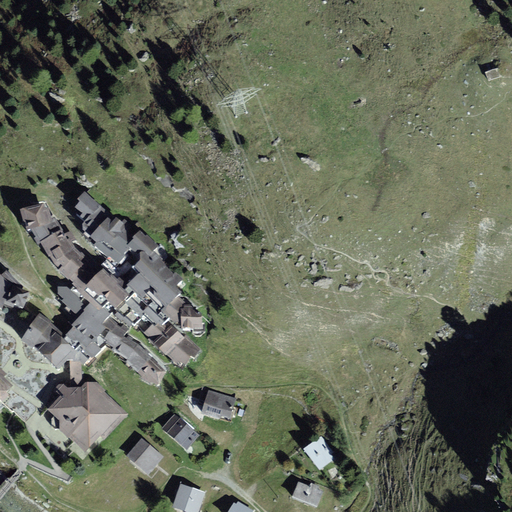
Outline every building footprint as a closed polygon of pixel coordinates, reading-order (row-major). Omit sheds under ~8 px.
[(101,210),(85,198),(79,204),(83,206),(78,212),(77,217),(87,226),(87,234),(101,244),(97,247),(120,267),(132,250),(145,261),(138,271),(143,276),(132,289),(146,301),(152,294),(172,310),(167,315),(184,327),(190,325),(191,333),(208,330),(207,313),(190,313),(180,302),(184,298),(179,293),(183,281),(137,239),(130,246),(122,239),(121,234),(125,227),(118,220),(112,226),(109,222),(103,229),(93,222),(101,210)] [(44,221),(29,214),(30,224),(35,237),(39,235),(64,274),(78,287),(80,296),(94,309),(90,313),(81,306),(83,303),(70,292),(60,293),(60,300),(66,304),(65,309),(81,323),(66,344),(38,316),(21,340),(34,347),(59,369),(71,361),(71,379),(79,378),(78,367),(86,361),(91,365),(101,354),(98,351),(103,343),(118,353),(116,356),(130,364),(129,367),(145,381),(144,385),(161,391),(167,376),(152,364),(139,350),(123,343),(107,329),(114,320),(89,297),(96,286),(78,265),(75,267),(65,252),(60,241),(56,241),(50,232),(47,234),(44,221)] [(108,277),(96,293),(114,306),(154,343),(152,346),(159,351),(161,349),(182,369),(185,366),(192,370),(203,356),(151,312),(148,315),(108,277)] [(0,309),(3,312),(19,309),(28,313),(33,298),(19,291),(6,279),(0,282),(0,309)] [(0,405),(14,391),(3,379),(5,376),(0,371),(0,405)] [(106,444),(126,419),(86,384),(79,391),(79,378),(71,379),(71,393),(61,387),(56,393),(58,397),(64,401),(52,415),(63,424),(63,434),(89,456),(101,441),(106,444)] [(240,403),(212,396),(207,416),(235,424),(240,403)] [(200,440),(173,420),(163,434),(189,454),(200,440)] [(322,442),(308,453),(325,473),(338,462),(322,442)] [(169,461),(145,443),(131,461),(155,479),(169,461)] [(328,496),(304,485),(297,501),(321,511),(328,496)] [(201,511),(207,496),(183,489),(177,510),(183,511),(201,511)]
